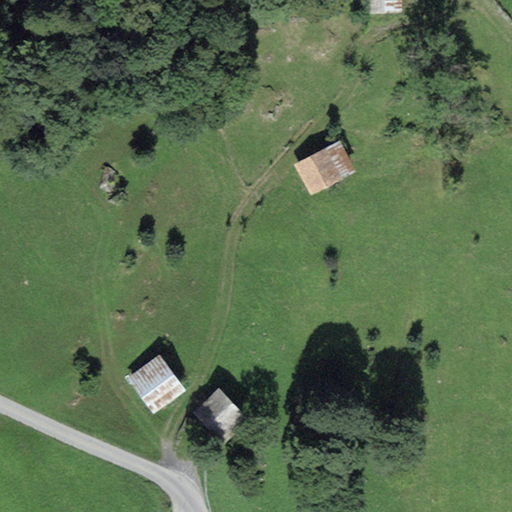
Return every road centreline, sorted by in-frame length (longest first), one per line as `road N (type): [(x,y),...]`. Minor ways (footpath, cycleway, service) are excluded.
road 1 (track): [(271,176),(242,214),(222,330),(172,427),(182,494)]
road 2 (unclassified): [(191,511),(163,479),(0,411)]
